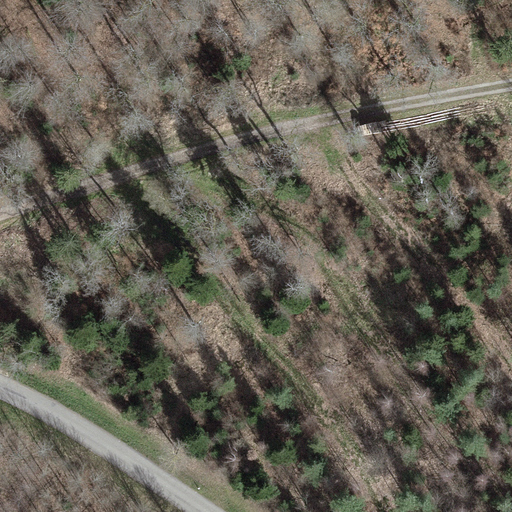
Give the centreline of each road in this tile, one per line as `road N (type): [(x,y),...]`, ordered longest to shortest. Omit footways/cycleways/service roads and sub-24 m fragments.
road 1 (track): [(0,213),(277,131),(511,84)]
road 2 (unclassified): [(0,386),(46,407),(205,511)]
